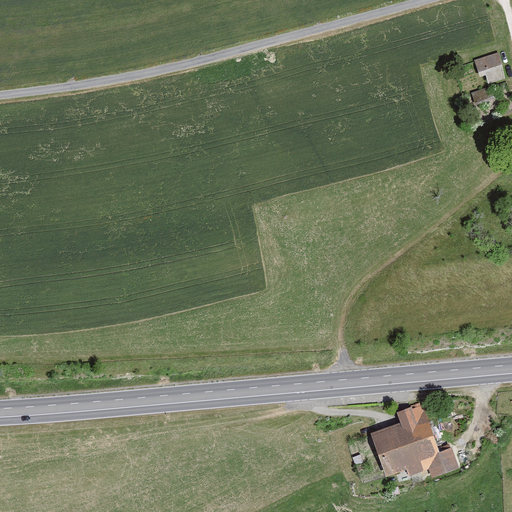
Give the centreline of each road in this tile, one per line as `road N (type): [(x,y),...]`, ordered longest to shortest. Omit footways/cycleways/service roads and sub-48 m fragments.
road 1 (primary): [(511,369),(0,412)]
road 2 (unclassified): [(0,94),(156,71),(433,0)]
